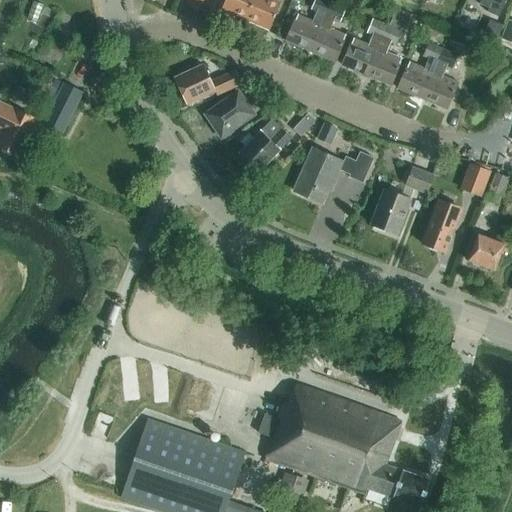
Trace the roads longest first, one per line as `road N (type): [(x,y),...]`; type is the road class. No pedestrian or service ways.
road 1 (unclassified): [(0,472),(39,469),(65,445),(150,227),(189,183)]
road 2 (tertiary): [(511,335),(282,245),(189,183)]
road 3 (residential): [(437,141),(381,124),(178,28),(120,42)]
road 4 (track): [(150,227),(50,188),(0,181)]
road 5 (tertiary): [(189,183),(120,42)]
